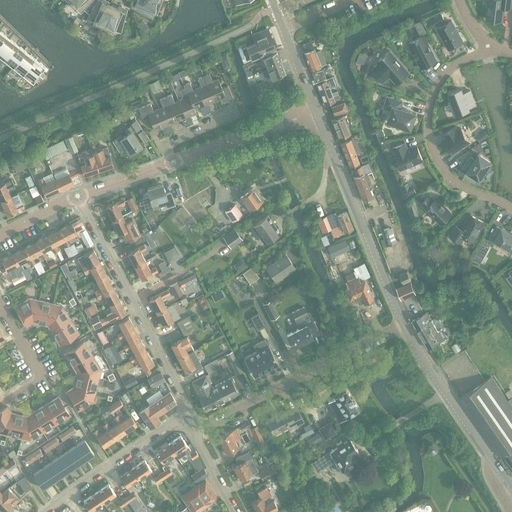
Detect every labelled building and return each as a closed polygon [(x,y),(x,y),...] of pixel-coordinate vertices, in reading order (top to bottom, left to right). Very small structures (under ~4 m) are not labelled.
[(67,0),(67,1),(75,9),(76,8),(81,12),(80,13),(81,13),(92,0),(67,0)] [(93,21),(93,23),(103,27),(112,6),(107,4),(108,1),(106,0),(97,0),(87,18),(88,18),(93,21)] [(155,12),(157,12),(160,2),(155,0),(133,0),(131,7),(152,18),(152,17),(155,12)] [(511,0),(488,0),(486,19),(502,21),(504,8),(511,9),(511,0)] [(112,6),(103,27),(113,32),(114,30),(120,31),(120,32),(121,32),(127,9),(118,5),(117,8),(112,6)] [(433,27),(444,21),(441,15),(430,21),(433,27)] [(140,21),(137,26),(145,30),(148,25),(140,21)] [(451,21),(437,29),(449,50),(463,42),(451,21)] [(244,64),(246,63),(253,61),(252,58),(276,49),(268,29),(253,35),(256,43),(247,46),(246,43),(237,47),(244,64)] [(395,33),(389,36),(392,41),(398,38),(395,33)] [(0,41),(0,56),(2,59),(15,43),(5,35),(0,41)] [(424,36),(409,43),(421,68),(436,60),(424,36)] [(310,71),(320,67),(326,64),(321,50),(315,53),(313,49),(314,49),(311,42),(302,45),(305,52),(303,53),(310,71)] [(2,59),(1,61),(6,65),(8,63),(12,66),(25,51),(15,43),(2,59)] [(12,66),(11,68),(16,73),(18,70),(22,74),(35,59),(25,51),(12,66)] [(263,57),(267,68),(281,62),(277,51),(263,57)] [(390,76),(396,84),(409,72),(390,51),(377,62),(379,63),(372,69),(383,82),(390,76)] [(359,52),(356,62),(364,64),(367,55),(359,52)] [(22,74),(21,76),(26,80),(28,78),(33,82),(36,78),(37,79),(39,79),(41,79),(42,77),(43,78),(44,78),(43,77),(43,75),(43,73),(43,72),(42,70),(45,66),(35,59),(22,74)] [(253,61),(246,63),(248,67),(258,63),(257,59),(253,61)] [(285,73),(281,62),(267,68),(272,78),(285,73)] [(324,106),(334,102),(340,99),(337,91),(334,92),(331,85),(328,86),(321,69),(311,73),(324,106)] [(203,76),(214,101),(221,98),(222,101),(232,97),(227,85),(222,88),(218,79),(213,81),(209,73),(203,76)] [(197,88),(207,113),(211,111),(208,104),(214,101),(203,76),(197,78),(201,86),(197,88)] [(268,79),(256,84),(258,91),(271,86),(268,79)] [(158,80),(148,85),(149,86),(151,92),(161,88),(159,82),(158,80)] [(185,88),(194,110),(200,107),(203,114),(207,113),(197,88),(193,90),(189,82),(183,84),(185,88)] [(178,100),(189,124),(193,123),(190,116),(196,113),(194,110),(185,88),(179,91),(182,98),(178,100)] [(450,101),(455,115),(469,110),(468,108),(476,105),(470,90),(463,93),(461,89),(449,94),(452,100),(450,101)] [(165,97),(176,122),(182,119),(185,126),(189,124),(178,100),(174,102),(171,94),(165,97)] [(158,108),(169,133),(173,131),(170,124),(176,122),(165,97),(159,99),(162,107),(158,108)] [(392,110),(388,121),(396,124),(397,126),(401,128),(403,127),(411,129),(416,114),(400,108),(402,101),(388,97),(384,107),(392,110)] [(165,134),(169,133),(158,108),(153,110),(150,103),(138,108),(143,119),(149,117),(155,131),(162,128),(165,134)] [(344,103),(332,107),(334,115),(346,111),(344,103)] [(479,114),(474,118),(477,122),(483,119),(479,114)] [(331,121),(337,139),(350,134),(343,116),(331,121)] [(113,140),(120,150),(126,146),(130,153),(141,146),(133,133),(141,128),(136,120),(131,123),(132,125),(126,129),(126,132),(127,134),(123,137),(121,135),(113,140)] [(86,130),(88,136),(95,133),(96,137),(107,134),(104,125),(93,128),(86,130)] [(447,138),(443,140),(452,154),(470,142),(461,128),(457,130),(455,127),(445,134),(447,138)] [(376,132),(379,140),(384,138),(386,137),(382,129),(381,130),(376,132)] [(69,147),(71,153),(78,150),(72,137),(66,139),(69,147)] [(349,168),(359,164),(349,140),(340,144),(349,168)] [(42,151),(45,156),(46,160),(68,150),(63,141),(42,151)] [(394,155),(400,170),(423,161),(417,146),(409,149),(407,148),(405,143),(393,148),(396,154),(394,155)] [(102,150),(93,153),(93,154),(99,170),(113,165),(110,155),(109,155),(107,148),(102,150)] [(33,162),(45,156),(42,151),(31,156),(33,162)] [(83,156),(78,158),(81,167),(80,168),(82,172),(83,172),(84,175),(99,170),(93,154),(84,157),(83,156)] [(475,160),(470,157),(463,167),(469,170),(468,172),(473,175),(472,177),(473,177),(476,179),(477,178),(480,180),(482,175),(487,179),(492,171),(487,168),(491,162),(479,154),(475,160)] [(367,155),(360,158),(362,164),(369,161),(367,155)] [(24,159),(13,164),(16,172),(27,167),(24,159)] [(372,198),(363,175),(372,171),(369,164),(353,170),(356,177),(353,178),(363,201),(372,198)] [(67,168),(53,174),(56,179),(55,179),(59,189),(74,183),(71,177),(78,174),(76,170),(69,173),(67,168)] [(46,196),(59,189),(55,179),(46,184),(43,177),(38,179),(46,196)] [(0,184),(0,198),(1,201),(11,197),(7,188),(14,185),(12,179),(5,183),(0,184)] [(152,203),(164,199),(167,208),(176,205),(171,192),(165,194),(162,184),(147,189),(149,197),(142,199),(146,211),(153,209),(152,203)] [(33,197),(40,194),(35,185),(29,188),(33,197)] [(249,210),(262,201),(254,189),(240,198),(249,210)] [(18,211),(17,210),(18,210),(19,213),(25,210),(24,207),(25,207),(22,202),(18,193),(11,197),(1,201),(7,215),(18,211)] [(430,196),(421,204),(441,224),(452,214),(436,198),(434,200),(430,196)] [(133,197),(127,200),(133,211),(138,208),(133,197)] [(106,206),(113,220),(123,216),(118,207),(125,203),(123,199),(116,202),(106,206)] [(243,215),(235,205),(226,212),(233,222),(243,215)] [(325,217),(317,220),(321,232),(332,228),(333,227),(337,235),(344,233),(353,229),(351,225),(346,212),(337,216),(335,213),(327,216),(325,217)] [(264,243),(280,232),(268,215),(252,226),(264,243)] [(450,237),(459,242),(462,241),(464,237),(474,242),(485,223),(471,215),(462,230),(456,226),(450,237)] [(123,232),(127,242),(133,239),(140,236),(132,219),(126,222),(123,216),(113,220),(119,234),(123,232)] [(65,240),(67,238),(70,243),(75,240),(73,235),(76,233),(82,230),(80,226),(74,229),(72,224),(60,230),(65,240)] [(496,226),(490,237),(495,240),(495,241),(502,245),(501,247),(502,249),(504,250),(506,250),(508,248),(511,250),(511,234),(502,228),(501,229),(496,226)] [(381,231),(384,239),(380,240),(383,248),(386,247),(396,243),(391,228),(381,231)] [(53,246),(55,245),(62,241),(66,247),(64,248),(68,257),(72,255),(68,246),(70,245),(70,243),(67,238),(65,240),(60,230),(48,236),(53,246)] [(231,247),(242,239),(235,230),(224,238),(231,247)] [(150,231),(140,236),(133,239),(136,244),(147,239),(151,247),(156,245),(150,231)] [(41,252),(44,250),(51,247),(54,253),(58,251),(55,245),(53,246),(48,236),(36,242),(41,252)] [(30,258),(32,257),(40,253),(43,259),(47,257),(44,250),(41,252),(36,242),(25,248),(30,258)] [(68,246),(72,255),(84,249),(81,243),(75,247),(73,243),(70,245),(68,246)] [(128,253),(134,266),(145,261),(140,252),(146,249),(144,245),(128,253)] [(18,264),(20,263),(28,259),(31,265),(35,263),(32,257),(30,258),(25,248),(13,254),(18,264)] [(82,267),(84,271),(100,262),(93,250),(83,255),(88,264),(82,267)] [(24,269),(20,263),(18,264),(13,254),(1,260),(3,264),(6,270),(16,265),(19,271),(24,269)] [(276,281),(295,268),(285,255),(267,268),(276,281)] [(55,259),(48,263),(50,268),(57,265),(55,259)] [(149,270),(145,261),(134,266),(141,280),(157,272),(155,267),(149,270)] [(163,272),(159,273),(162,280),(173,274),(169,265),(167,266),(164,261),(159,264),(163,272)] [(92,271),(97,280),(106,275),(100,262),(84,271),(85,274),(92,271)] [(329,272),(332,281),(334,280),(335,285),(342,283),(340,278),(339,278),(336,269),(334,270),(332,266),(330,267),(332,271),(329,272)] [(243,274),(250,284),(259,278),(252,268),(243,274)] [(74,269),(67,273),(68,275),(69,277),(69,278),(76,274),(74,269)] [(372,303),(373,300),(374,299),(365,279),(361,281),(358,276),(356,277),(353,271),(344,275),(347,281),(345,282),(348,287),(345,289),(349,299),(355,296),(359,303),(363,301),(365,304),(366,303),(369,305),(372,303)] [(403,283),(411,280),(408,271),(400,275),(403,283)] [(50,272),(48,279),(55,280),(56,274),(50,272)] [(178,278),(181,284),(194,277),(191,272),(178,278)] [(23,273),(17,276),(11,279),(14,284),(26,278),(23,273)] [(95,292),(97,296),(113,287),(106,275),(97,280),(101,289),(95,292)] [(72,277),(67,280),(74,291),(78,289),(72,277)] [(183,293),(177,282),(170,286),(175,297),(183,293)] [(401,300),(416,293),(411,282),(396,289),(401,300)] [(105,296),(109,305),(120,300),(113,287),(97,296),(99,299),(105,296)] [(150,299),(157,312),(166,307),(162,298),(171,294),(168,289),(150,299)] [(86,294),(80,298),(82,303),(89,299),(86,294)] [(48,325),(60,344),(78,333),(62,306),(30,298),(16,307),(27,326),(34,322),(48,325)] [(109,305),(113,311),(106,314),(110,321),(126,313),(120,300),(109,305)] [(271,319),(278,315),(271,301),(264,305),(271,319)] [(95,303),(84,309),(88,316),(98,311),(95,303)] [(171,316),(166,307),(157,312),(164,326),(182,317),(180,312),(171,316)] [(292,313),(296,321),(297,320),(301,328),(287,335),(293,348),(313,338),(311,333),(318,330),(308,310),(306,311),(303,307),(292,313)] [(428,348),(429,348),(447,337),(441,328),(438,331),(427,312),(412,321),(428,348)] [(106,314),(99,318),(103,325),(110,321),(106,314)] [(252,318),(258,330),(265,326),(259,314),(252,318)] [(90,319),(95,329),(103,325),(99,318),(97,315),(90,319)] [(178,322),(181,328),(193,322),(190,316),(178,322)] [(120,339),(126,336),(125,334),(135,329),(128,317),(119,322),(124,332),(118,335),(120,339)] [(181,328),(184,334),(196,328),(193,322),(181,328)] [(126,351),(132,348),(131,346),(141,340),(135,329),(125,334),(126,336),(130,343),(124,346),(126,351)] [(109,341),(103,330),(97,333),(103,344),(109,341)] [(171,345),(173,348),(178,358),(194,350),(187,337),(171,345)] [(132,362),(138,359),(137,357),(146,351),(141,340),(131,346),(132,348),(136,355),(130,358),(132,362)] [(244,358),(254,377),(279,364),(269,345),(268,346),(265,340),(256,345),(259,351),(244,358)] [(68,391),(74,402),(79,410),(93,401),(101,369),(84,342),(66,354),(77,373),(74,387),(68,391)] [(108,357),(113,355),(114,354),(109,347),(104,350),(108,357)] [(194,351),(194,350),(178,358),(185,372),(186,372),(189,378),(203,371),(199,364),(195,366),(188,354),(194,351)] [(153,364),(146,351),(137,357),(138,359),(146,375),(151,373),(148,367),(153,364)] [(108,357),(112,364),(117,362),(113,355),(108,357)] [(237,375),(243,372),(237,360),(231,363),(237,375)] [(216,361),(205,366),(209,373),(220,368),(216,361)] [(137,370),(121,379),(126,388),(137,382),(134,376),(139,374),(137,370)] [(110,381),(115,378),(113,373),(107,376),(110,381)] [(152,388),(165,381),(161,373),(148,380),(152,388)] [(205,411),(220,403),(212,388),(206,375),(192,382),(198,395),(197,395),(205,411)] [(511,391),(511,389),(505,393),(510,399),(508,400),(491,377),(460,399),(502,457),(504,456),(511,466),(511,391)] [(212,388),(220,403),(239,394),(231,378),(212,388)] [(154,402),(140,412),(150,428),(160,421),(157,416),(162,413),(176,403),(169,392),(154,402)] [(346,392),(328,402),(340,422),(358,411),(346,392)] [(70,416),(65,408),(58,397),(26,417),(12,413),(8,407),(0,412),(0,433),(30,440),(70,416)] [(110,409),(112,412),(123,405),(120,400),(109,407),(110,409)] [(296,427),(303,423),(297,411),(290,414),(289,410),(267,421),(274,434),(295,424),(296,427)] [(114,418),(117,424),(119,423),(126,432),(137,425),(131,415),(121,421),(117,415),(114,418)] [(325,440),(336,433),(329,422),(319,429),(325,440)] [(102,426),(106,431),(108,430),(114,440),(126,432),(119,423),(117,424),(111,428),(107,423),(102,426)] [(309,424),(303,427),(305,431),(308,435),(314,432),(309,424)] [(259,446),(265,443),(257,425),(251,428),(259,446)] [(66,431),(69,436),(76,432),(73,426),(66,431)] [(104,447),(114,440),(108,430),(106,431),(101,435),(97,429),(92,432),(97,439),(98,438),(104,447)] [(235,442),(240,439),(235,429),(218,438),(227,454),(238,448),(235,442)] [(63,441),(69,436),(66,431),(59,435),(63,441)] [(319,433),(308,440),(311,446),(323,439),(319,433)] [(181,436),(168,445),(175,455),(178,458),(190,450),(187,446),(181,436)] [(49,442),(53,447),(59,443),(56,438),(49,442)] [(337,447),(317,460),(316,459),(311,462),(317,472),(335,461),(337,465),(335,466),(338,471),(340,470),(341,471),(360,459),(357,453),(355,454),(354,453),(357,451),(349,439),(342,444),(340,441),(335,445),(337,447)] [(76,446),(85,459),(93,454),(85,441),(76,446)] [(432,452),(436,453),(440,450),(441,446),(439,442),(434,441),(431,444),(429,448),(432,452)] [(46,452),(53,447),(49,442),(42,447),(46,452)] [(168,445),(156,453),(165,466),(171,463),(168,459),(175,455),(168,445)] [(68,452),(76,465),(85,459),(76,446),(68,452)] [(33,453),(36,459),(43,454),(39,449),(33,453)] [(195,450),(190,454),(193,459),(199,456),(195,450)] [(239,464),(234,467),(240,480),(258,470),(248,451),(236,458),(239,464)] [(59,458),(68,470),(76,465),(68,452),(59,458)] [(29,463),(36,459),(33,453),(26,458),(29,463)] [(51,463),(60,476),(68,470),(59,458),(51,463)] [(9,464),(6,466),(9,471),(17,465),(13,460),(11,462),(9,464)] [(132,469),(139,479),(152,470),(145,460),(132,469)] [(43,469),(51,482),(60,476),(51,463),(43,469)] [(263,480),(276,473),(272,466),(259,473),(263,480)] [(202,467),(191,475),(197,483),(208,475),(202,467)] [(169,468),(161,473),(165,479),(173,473),(169,468)] [(43,487),(51,482),(43,469),(34,474),(43,487)] [(120,477),(127,487),(130,492),(136,488),(132,483),(139,479),(132,469),(120,477)] [(158,483),(165,479),(161,473),(154,478),(158,483)] [(171,475),(167,478),(171,485),(176,482),(171,475)] [(25,492),(32,488),(25,477),(18,482),(25,492)] [(199,484),(181,496),(191,511),(192,511),(196,511),(197,511),(211,502),(217,498),(205,480),(199,485),(199,484)] [(96,493),(103,503),(116,495),(109,484),(96,493)] [(256,511),(269,511),(278,508),(274,500),(265,504),(263,500),(272,496),(267,487),(257,492),(261,498),(252,503),(256,511)] [(2,493),(0,494),(0,507),(4,511),(6,511),(19,500),(15,495),(8,488),(2,494),(2,493)] [(133,491),(125,497),(129,503),(129,502),(135,511),(142,511),(146,510),(133,491)] [(90,511),(92,511),(96,511),(99,510),(97,508),(103,503),(96,493),(83,501),(90,511)] [(121,507),(129,503),(125,497),(118,501),(121,507)] [(362,497),(357,500),(361,506),(366,503),(362,497)] [(297,503),(291,506),(294,511),(301,511),(302,511),(297,503)]
